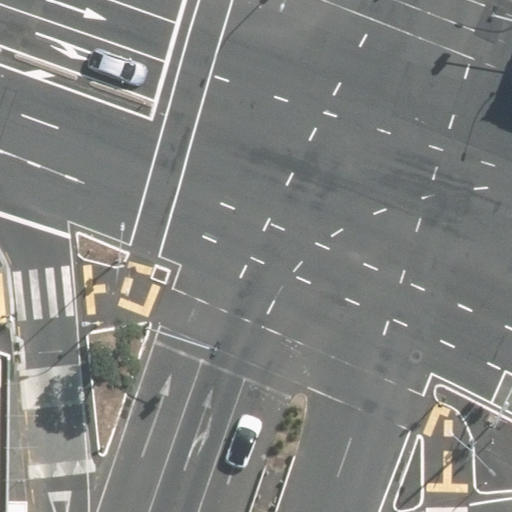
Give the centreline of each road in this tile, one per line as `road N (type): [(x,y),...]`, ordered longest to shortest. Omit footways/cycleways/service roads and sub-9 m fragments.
road 1 (secondary): [(76,511),(27,220),(0,155)]
road 2 (secondary): [(59,0),(379,113)]
road 3 (secondary): [(166,511),(224,335),(279,216)]
road 4 (secondary): [(279,216),(0,120)]
road 5 (secondary): [(396,258),(368,394),(329,511)]
road 6 (secondary): [(379,113),(396,258)]
road 7 (secondary): [(279,216),(379,113)]
road 8 (primary): [(379,113),(511,168)]
road 9 (primary): [(511,310),(396,258)]
road 10 (secondary): [(396,258),(279,216)]
road 11 (residential): [(422,0),(379,113)]
